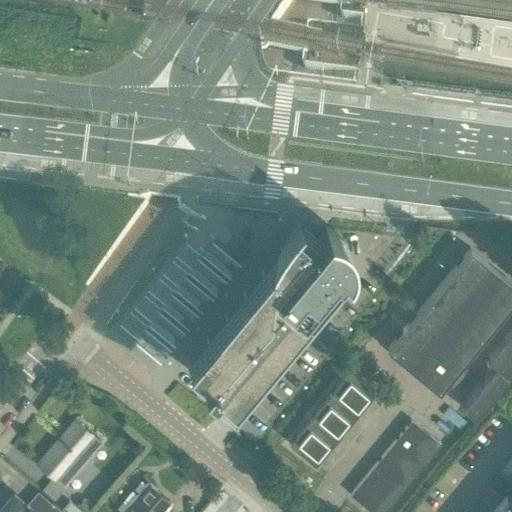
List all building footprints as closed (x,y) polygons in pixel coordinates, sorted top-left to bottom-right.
[(230,396),(313,302),(340,269),(337,268),(341,263),(344,265),(346,259),(346,254),(346,249),(345,243),(343,239),(340,235),(337,232),(334,229),(330,227),(326,225),(325,225),(324,227),(315,238),(305,229),(298,223),(294,227),(289,232),(285,237),(281,242),(278,247),(279,248),(186,358),(192,363),(206,375),(203,379),(212,387),(215,383),(230,396)] [(467,357),(511,301),(511,281),(470,247),(387,348),(439,391),(450,377),(457,383),(474,363),(467,357)] [(476,416),(511,371),(511,327),(484,362),(491,368),(461,404),(476,416)] [(315,463),(374,392),(375,390),(349,369),(289,441),(315,463)] [(63,483),(100,441),(75,419),(38,462),(63,483)] [(373,511),(381,511),(439,442),(411,419),(350,493),(373,511)] [(147,481),(119,511),(159,511),(170,501),(147,481)] [(511,511),(511,486),(511,485),(505,492),(507,494),(491,511),(511,511)] [(38,511),(39,511),(37,509),(40,506),(30,497),(25,504),(12,493),(0,507),(0,511),(38,511)] [(67,511),(90,511),(95,507),(83,498),(77,506),(73,503),(66,510),(67,511)] [(63,511),(53,503),(44,511),(63,511)]
